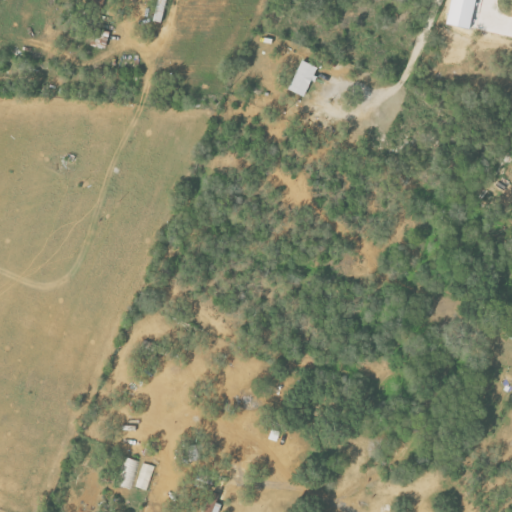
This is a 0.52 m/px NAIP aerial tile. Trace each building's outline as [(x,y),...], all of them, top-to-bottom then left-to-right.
[(168,0),(148,0),(159,2),(155,21),(164,23),(168,0)] [(478,0),(453,0),(448,24),(472,29),(478,0)] [(319,67),(303,60),(291,90),(307,97),(319,67)] [(117,485),(132,489),(140,462),(126,457),(117,485)] [(136,487),(148,491),(156,466),(143,463),(136,487)]
